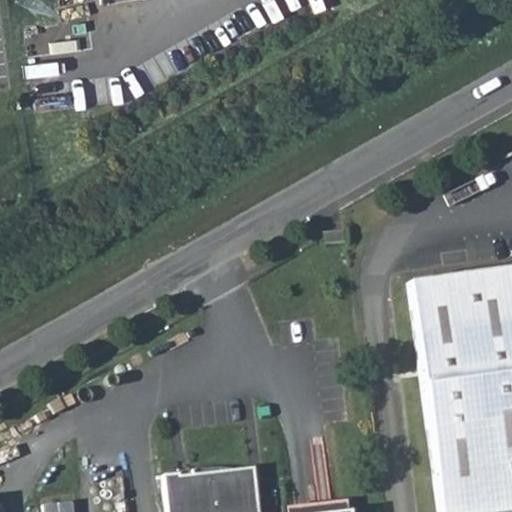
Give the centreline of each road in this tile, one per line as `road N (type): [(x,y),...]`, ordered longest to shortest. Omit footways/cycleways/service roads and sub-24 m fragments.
road 1 (unclassified): [(0,370),(511,78)]
road 2 (unknown): [(252,366),(274,363),(294,375),(307,407),(312,506)]
